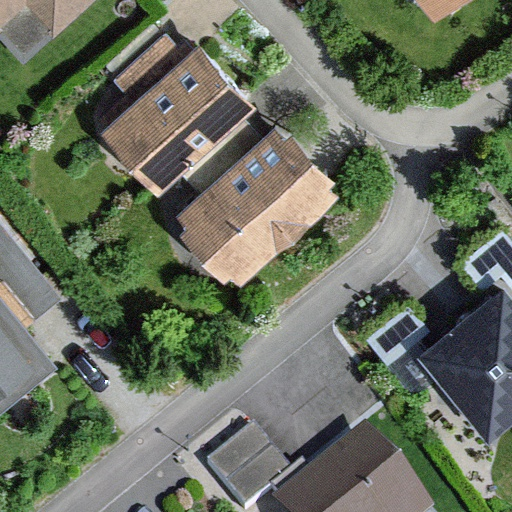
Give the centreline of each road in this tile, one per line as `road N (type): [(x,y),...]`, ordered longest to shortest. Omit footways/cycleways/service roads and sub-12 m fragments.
road 1 (residential): [(415,128),(410,211),(387,253),(70,511)]
road 2 (residential): [(274,0),(373,113),(415,128)]
